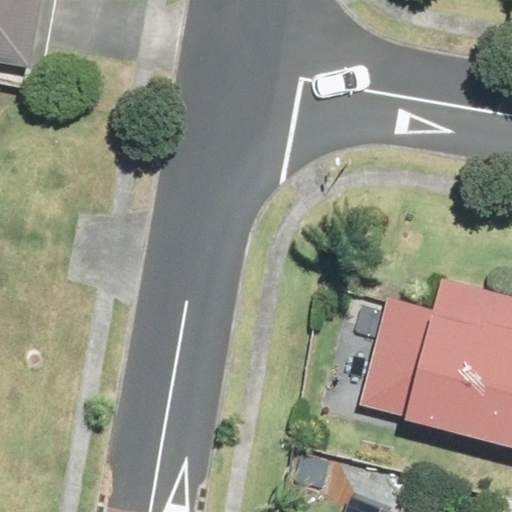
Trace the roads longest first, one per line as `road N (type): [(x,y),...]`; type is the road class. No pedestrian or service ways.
road 1 (residential): [(157,511),(254,66)]
road 2 (residential): [(511,107),(254,66)]
